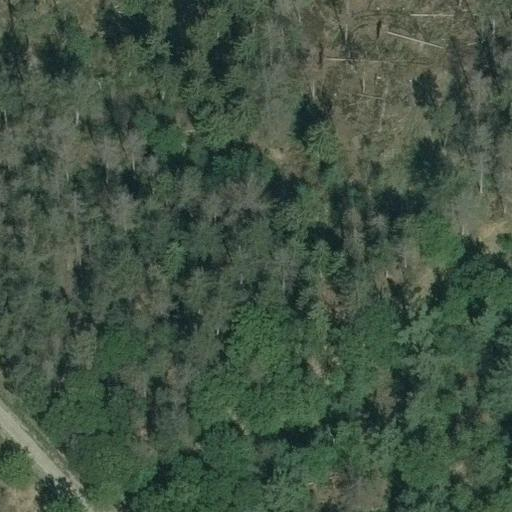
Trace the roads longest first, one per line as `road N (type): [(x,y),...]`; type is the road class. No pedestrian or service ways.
road 1 (track): [(124,511),(511,228)]
road 2 (unclassified): [(96,511),(0,410)]
